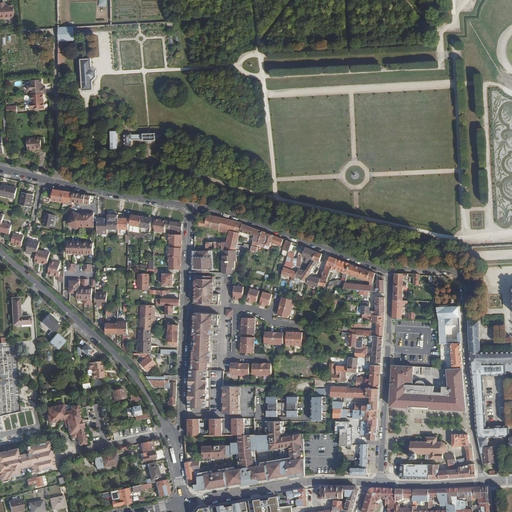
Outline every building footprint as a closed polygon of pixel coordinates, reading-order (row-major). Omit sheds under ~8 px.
[(0,3),(0,18),(13,18),(12,6),(7,6),(4,6),(4,5),(4,3),(0,3)] [(56,41),(62,41),(72,40),(71,27),(56,28),(56,41)] [(92,67),(91,59),(80,59),(82,90),(93,89),(92,82),(97,77),(97,73),(96,70),(92,67)] [(43,94),(46,93),(46,87),(42,87),(42,79),(31,80),(31,85),(28,85),(28,90),(31,90),(32,95),(43,94)] [(44,108),(43,94),(31,95),(32,102),(30,103),(31,109),(44,108)] [(17,106),(6,107),(7,112),(7,115),(18,114),(17,106)] [(111,139),(111,149),(125,149),(125,148),(125,145),(132,145),(132,139),(143,139),(143,140),(156,140),(156,133),(144,133),(143,135),(131,135),(131,134),(124,134),(124,133),(118,133),(118,132),(111,131),(111,139)] [(28,150),(45,149),(44,137),(27,139),(28,150)] [(0,195),(15,199),(17,188),(2,185),(0,194),(0,195)] [(73,204),(74,202),(72,202),(73,192),(54,189),(51,200),(73,204)] [(30,207),(33,195),(22,192),(19,205),(30,207)] [(90,204),(91,195),(73,192),(72,202),(74,202),(90,204)] [(75,226),(80,214),(74,211),(68,223),(69,223),(68,225),(75,228),(75,226)] [(81,227),(86,227),(86,213),(82,212),(82,214),(80,214),(75,226),(75,228),(75,229),(81,229),(81,227)] [(53,227),(55,215),(45,213),(42,225),(53,227)] [(94,213),(86,213),(86,227),(94,227),(94,213)] [(236,250),(242,224),(242,223),(207,214),(207,216),(206,220),(202,220),(200,219),(198,226),(218,230),(218,231),(229,234),(227,242),(226,242),(226,250),(235,250),(236,250)] [(107,229),(118,229),(118,218),(118,215),(108,215),(108,219),(107,229)] [(150,231),(152,218),(132,215),(130,225),(141,227),(141,230),(150,231)] [(107,234),(107,229),(108,219),(97,218),(97,233),(107,234)] [(129,236),(129,231),(129,219),(122,219),(118,218),(118,229),(126,230),(126,235),(125,235),(125,247),(128,247),(129,242),(129,236)] [(165,229),(167,221),(154,219),(154,230),(165,232),(165,229)] [(170,229),(182,230),(182,223),(167,221),(165,229),(170,229)] [(12,225),(2,222),(1,228),(0,231),(10,233),(12,225)] [(242,252),(249,254),(253,241),(258,243),(262,231),(242,224),(236,250),(240,251),(242,252)] [(264,244),(267,233),(262,231),(258,243),(260,243),(264,244)] [(281,246),(283,239),(267,233),(264,244),(269,246),(270,246),(271,243),(281,246)] [(19,244),(19,246),(21,246),(24,236),(14,234),(12,243),(15,243),(19,244)] [(182,244),(182,238),(181,238),(181,235),(170,234),(170,240),(171,240),(171,244),(182,244)] [(37,255),(38,250),(40,242),(29,240),(26,253),(37,255)] [(289,252),(292,242),(286,240),(283,250),(289,252)] [(207,242),(207,250),(212,250),(216,250),(216,242),(207,242)] [(216,242),(216,250),(226,250),(226,242),(216,242)] [(181,253),(182,244),(171,244),(170,251),(169,257),(180,257),(180,253),(181,253)] [(314,259),(316,251),(306,247),(302,256),(305,257),(304,261),(305,261),(302,270),(300,269),(302,256),(297,257),(297,260),(296,270),(297,270),(295,278),(300,279),(300,278),(310,264),(314,259)] [(47,264),(50,253),(38,250),(37,255),(35,261),(47,264)] [(207,250),(194,251),(194,258),(195,268),(195,269),(212,270),(212,258),(212,250),(207,250)] [(226,250),(223,250),(223,255),(223,261),(222,261),(222,267),(222,273),(225,274),(232,274),(233,274),(235,266),(235,260),(237,260),(237,256),(239,256),(240,251),(236,250),(235,250),(226,250)] [(319,262),(322,253),(316,251),(314,259),(310,264),(314,266),(317,262),(319,262)] [(334,267),(337,259),(330,256),(325,268),(331,269),(332,267),(334,267)] [(180,257),(169,257),(169,263),(170,263),(170,270),(180,270),(181,261),(180,261),(180,257)] [(344,286),(350,263),(337,259),(334,267),(332,267),(331,269),(330,270),(334,271),(334,270),(343,273),(342,277),(341,281),(338,279),(329,282),(327,288),(338,285),(344,286)] [(59,263),(51,261),(48,274),(59,277),(60,272),(59,272),(60,263),(59,263)] [(371,282),(374,272),(350,263),(344,286),(338,285),(327,288),(318,328),(326,330),(327,325),(330,311),(333,300),(334,293),(336,288),(343,288),(360,290),(363,290),(369,291),(370,291),(371,282)] [(300,278),(305,282),(312,271),(311,271),(314,266),(310,264),(300,278)] [(291,277),(295,278),(297,270),(296,270),(296,271),(291,269),(284,267),(282,275),(291,277)] [(327,280),(330,270),(331,269),(325,268),(321,279),(327,280)] [(370,291),(385,292),(384,276),(374,272),(371,282),(370,291)] [(138,274),(138,290),(149,290),(149,274),(138,274)] [(163,274),(163,285),(173,285),(173,274),(163,274)] [(193,284),(192,289),(196,289),(196,300),(196,304),(219,305),(220,302),(220,295),(214,294),(214,291),(214,286),(213,286),(214,283),(214,279),(214,277),(197,276),(196,284),(193,284)] [(318,287),(318,286),(320,278),(309,277),(307,283),(308,283),(308,284),(318,287)] [(325,287),(327,280),(321,279),(320,278),(318,286),(325,287)] [(77,294),(77,288),(79,289),(79,286),(80,279),(70,279),(69,294),(77,294)] [(88,279),(84,279),(84,286),(82,286),(79,286),(79,289),(77,288),(77,294),(77,300),(84,300),(85,289),(88,289),(88,279)] [(394,281),(393,300),(403,300),(403,287),(407,287),(407,283),(403,283),(403,281),(394,281)] [(237,297),(239,297),(243,297),(243,286),(234,286),(234,300),(237,300),(237,297)] [(251,299),(253,300),(257,301),(259,290),(251,288),(247,302),(250,303),(251,299)] [(88,289),(85,289),(84,300),(84,305),(93,305),(93,289),(88,289)] [(264,303),(266,303),(269,304),(272,294),(264,292),(260,305),(263,306),(264,303)] [(107,306),(107,294),(96,293),(95,305),(107,306)] [(302,302),(304,294),(302,294),(301,297),(296,297),(296,300),(302,302)] [(280,305),(281,306),(292,309),(294,302),(292,302),(293,299),(283,297),(281,302),(280,305)] [(20,325),(30,324),(30,316),(20,317),(19,298),(11,298),(13,325),(20,325)] [(393,318),(395,318),(402,319),(403,304),(408,304),(408,301),(406,301),(403,300),(393,300),(393,318)] [(141,305),(141,317),(155,317),(155,309),(153,309),(153,305),(141,304),(141,305)] [(179,310),(179,306),(162,305),(162,314),(173,315),(173,310),(176,310),(179,310)] [(292,309),(281,306),(278,315),(288,318),(289,315),(290,315),(292,309)] [(384,316),(385,310),(375,309),(375,311),(370,311),(370,306),(361,306),(361,307),(360,314),(363,314),(384,316)] [(439,320),(440,344),(445,344),(451,344),(458,343),(458,339),(453,340),(451,338),(446,338),(445,316),(455,316),(455,314),(459,314),(459,306),(454,306),(436,307),(437,308),(438,313),(439,320)] [(206,370),(208,370),(208,363),(210,363),(210,359),(211,355),(211,352),(210,352),(210,335),(212,335),(212,334),(212,331),(212,325),(219,325),(219,319),(219,315),(195,314),(195,319),(194,335),(195,335),(195,337),(194,348),(194,350),(193,350),(193,354),(193,358),(192,364),(192,369),(194,369),(206,370)] [(338,328),(338,332),(341,332),(349,333),(357,335),(367,335),(370,336),(383,337),(384,326),(384,316),(363,314),(362,318),(358,318),(358,321),(355,321),(355,322),(352,323),(352,325),(354,325),(354,328),(364,327),(364,323),(376,323),(376,331),(350,329),(350,325),(345,324),(345,326),(343,326),(342,328),(338,328)] [(48,315),(41,324),(53,334),(61,325),(48,315)] [(155,317),(141,317),(140,329),(151,329),(152,329),(152,326),(154,326),(155,317)] [(240,326),(255,327),(256,319),(253,319),(245,318),(242,318),(242,321),(240,321),(240,326)] [(478,438),(483,462),(494,462),(493,437),(498,436),(509,436),(509,426),(498,427),(486,427),(484,375),(506,374),(506,364),(511,364),(511,351),(481,352),(480,347),(480,332),(479,325),(479,320),(468,321),(469,333),(470,365),(478,438)] [(106,323),(106,334),(117,334),(118,322),(106,321),(106,323)] [(128,328),(128,322),(118,322),(117,334),(128,334),(128,328)] [(168,330),(178,331),(179,325),(176,325),(176,323),(172,323),(172,325),(168,324),(168,330)] [(255,334),(255,327),(240,326),(240,331),(242,331),(242,334),(245,334),(252,334),(255,334)] [(140,329),(139,329),(139,341),(151,342),(152,333),(151,333),(151,329),(140,329)] [(173,345),(178,346),(178,331),(168,330),(168,338),(168,342),(173,343),(173,345)] [(295,345),(296,331),(290,330),(290,332),(287,332),(287,335),(287,342),(287,345),(295,345)] [(302,343),(303,336),(303,333),(300,333),(300,331),(296,331),(295,345),(302,346),(302,343)] [(274,345),(275,333),(275,332),(271,332),(270,333),(265,333),(265,343),(268,343),(268,344),(274,345)] [(349,338),(348,346),(356,347),(357,335),(349,333),(341,332),(341,337),(349,338)] [(284,333),(275,333),(274,345),(280,345),(280,344),(283,344),(283,342),(284,335),(284,333)] [(57,350),(64,341),(56,335),(49,343),(57,350)] [(357,335),(356,347),(355,356),(367,358),(367,355),(367,335),(357,335)] [(381,363),(383,337),(370,336),(370,342),(373,343),(373,349),(372,349),(371,353),(370,354),(370,355),(369,362),(381,363)] [(255,338),(252,338),(244,337),(241,337),(241,340),(239,340),(239,345),(254,346),(255,338)] [(151,342),(139,341),(138,353),(139,353),(147,353),(151,354),(151,342)] [(459,368),(462,368),(461,343),(458,343),(451,344),(452,369),(459,368)] [(86,355),(91,350),(85,345),(81,350),(86,355)] [(254,354),(254,346),(239,345),(239,350),(241,350),(241,353),(254,354)] [(147,353),(139,353),(145,360),(141,362),(148,371),(156,365),(147,353)] [(348,357),(348,358),(348,366),(348,367),(357,367),(358,358),(348,357)] [(102,370),(101,362),(88,363),(89,370),(92,370),(92,374),(91,374),(92,379),(104,378),(103,370),(102,370)] [(233,375),(239,376),(240,364),(240,363),(236,363),(236,364),(231,363),(230,374),(233,374),(233,375)] [(240,364),(239,376),(246,376),(246,374),(248,375),(249,364),(240,364)] [(262,376),(262,364),(253,364),(253,374),(256,374),(256,376),(262,376)] [(262,364),(262,376),(269,376),(269,375),(272,374),(271,364),(268,364),(262,364)] [(329,377),(329,381),(340,381),(341,374),(334,374),(334,364),(330,364),(329,377)] [(392,365),(392,369),(390,406),(391,406),(393,407),(394,407),(396,407),(397,408),(398,408),(400,408),(400,406),(403,407),(403,408),(405,408),(407,408),(409,408),(410,408),(412,407),(413,407),(413,404),(419,404),(425,405),(425,407),(429,408),(429,407),(456,409),(456,410),(459,411),(466,411),(462,368),(459,368),(452,369),(447,369),(440,368),(439,368),(422,367),(422,368),(422,375),(419,375),(420,368),(420,367),(410,366),(392,365)] [(207,381),(207,378),(206,378),(206,370),(194,369),(192,369),(192,373),(192,377),(190,377),(190,384),(192,384),(191,386),(207,386),(206,385),(206,381),(207,381)] [(223,386),(224,371),(221,371),(208,370),(207,378),(207,381),(207,386),(210,386),(223,386)] [(379,388),(380,372),(370,371),(369,379),(356,377),(355,388),(379,388)] [(165,380),(149,380),(153,386),(165,386),(165,388),(171,388),(170,401),(168,401),(169,405),(176,405),(177,380),(165,380)] [(206,393),(207,386),(191,386),(191,392),(190,392),(189,400),(191,400),(191,404),(190,408),(204,409),(205,400),(206,400),(206,396),(205,396),(205,393),(206,393)] [(223,390),(223,386),(210,386),(210,409),(210,411),(210,414),(215,414),(223,414),(223,411),(224,410),(224,404),(223,403),(223,397),(224,396),(224,391),(223,390)] [(241,389),(241,386),(223,386),(223,390),(224,391),(224,396),(223,397),(223,403),(224,404),(224,410),(223,411),(223,414),(241,414),(241,411),(240,409),(240,391),(241,389)] [(254,399),(254,386),(241,386),(241,389),(240,391),(240,409),(241,411),(241,414),(247,414),(254,414),(254,399)] [(320,393),(329,395),(330,388),(321,386),(320,393)] [(336,390),(335,397),(347,398),(366,398),(366,397),(370,397),(370,401),(370,404),(368,404),(368,406),(363,405),(362,411),(363,411),(366,411),(378,411),(379,388),(355,388),(347,387),(347,390),(336,390)] [(113,402),(125,399),(122,389),(119,389),(118,388),(114,389),(114,391),(111,391),(113,402)] [(298,397),(266,397),(266,403),(268,403),(268,410),(266,410),(266,416),(277,417),(277,411),(287,411),(287,417),(297,417),(297,411),(296,411),(296,403),(297,403),(298,397)] [(322,397),(312,397),(312,400),(311,400),(311,404),(312,404),(312,407),(311,407),(311,412),(312,412),(312,415),(311,415),(311,421),(322,421),(322,397)] [(86,443),(87,443),(84,434),(83,434),(82,429),(84,429),(82,419),(80,420),(79,414),(80,414),(79,406),(71,408),(65,409),(66,412),(60,413),(59,409),(59,406),(47,408),(49,416),(47,416),(49,423),(52,423),(52,425),(55,424),(55,422),(62,421),(65,420),(66,424),(65,424),(65,428),(67,427),(69,435),(70,435),(72,442),(78,441),(78,445),(79,446),(85,445),(85,443),(86,443)] [(140,415),(138,407),(131,408),(128,410),(129,412),(132,413),(132,416),(140,415)] [(333,408),(333,411),(333,418),(341,417),(341,410),(341,409),(333,408)] [(362,419),(363,413),(363,411),(362,411),(354,410),(353,416),(354,419),(362,419)] [(225,418),(212,419),(212,436),(226,435),(225,418)] [(256,435),(256,418),(252,418),(252,431),(246,431),(247,435),(253,435),(256,435)] [(367,422),(361,421),(360,435),(367,435),(366,439),(376,440),(376,436),(377,418),(368,418),(368,422),(367,422)] [(202,433),(202,421),(191,422),(191,433),(202,433)] [(241,485),(242,486),(246,486),(261,483),(261,481),(264,480),(279,478),(290,476),(291,478),(297,477),(307,476),(306,473),(304,458),(303,458),(301,445),(290,447),(292,460),(256,466),(253,451),(260,450),(260,452),(290,447),(301,445),(304,445),(302,433),(282,436),(282,421),(270,421),(270,434),(256,435),(253,435),(247,435),(239,435),(240,442),(232,442),(232,445),(203,446),(204,459),(233,458),(233,454),(240,453),(243,468),(199,476),(200,484),(197,485),(198,491),(203,491),(213,489),(222,488),(236,486),(241,485)] [(340,439),(340,446),(348,446),(351,446),(351,445),(353,445),(354,435),(354,427),(350,427),(350,421),(336,421),(337,426),(336,426),(336,433),(341,433),(340,439)] [(468,434),(452,434),(452,447),(464,446),(464,445),(470,444),(468,434)] [(437,442),(437,437),(426,437),(426,442),(411,441),(411,459),(417,459),(417,454),(426,454),(430,455),(429,459),(443,460),(443,454),(444,454),(444,452),(445,451),(446,451),(446,450),(447,449),(447,448),(447,447),(445,445),(442,442),(437,442)] [(152,441),(140,444),(142,453),(154,450),(152,441)] [(46,442),(42,443),(44,453),(48,453),(50,458),(46,459),(47,465),(53,464),(52,460),(54,460),(51,448),(49,448),(48,442),(46,442)] [(11,451),(0,453),(0,475),(21,471),(20,468),(30,465),(30,469),(47,465),(46,459),(50,458),(48,453),(44,453),(42,443),(21,448),(22,454),(21,454),(21,455),(13,457),(11,451)] [(367,444),(360,444),(360,457),(360,458),(360,460),(354,461),(354,462),(354,467),(351,467),(351,475),(366,476),(367,458),(367,444)] [(471,444),(470,444),(464,445),(464,446),(466,449),(467,457),(467,460),(474,459),(473,447),(471,444)] [(142,453),(141,453),(142,457),(135,459),(136,463),(156,459),(154,450),(142,453)] [(102,467),(102,468),(118,464),(115,454),(112,454),(100,457),(100,458),(94,459),(94,464),(97,469),(102,467)] [(453,454),(448,455),(446,457),(446,463),(447,469),(448,478),(476,476),(474,464),(469,464),(469,466),(458,467),(459,469),(457,469),(456,469),(455,464),(463,463),(464,460),(464,458),(461,458),(458,459),(455,460),(454,457),(453,454)] [(199,460),(186,462),(185,462),(189,483),(196,482),(194,470),(199,470),(200,462),(200,460),(199,460)] [(155,465),(155,462),(140,466),(141,468),(147,467),(150,481),(151,481),(151,483),(155,482),(160,481),(159,478),(160,478),(156,464),(155,465)] [(419,465),(410,464),(401,464),(400,479),(416,479),(439,479),(439,467),(439,464),(419,465)] [(439,467),(439,479),(448,478),(447,469),(440,469),(441,467),(439,467)] [(21,471),(0,475),(0,479),(22,474),(21,471)] [(43,485),(41,477),(26,480),(27,485),(36,483),(36,487),(43,485)] [(167,480),(160,481),(155,482),(158,497),(170,495),(167,480)] [(112,502),(111,502),(112,507),(130,503),(128,494),(128,493),(131,492),(132,493),(140,491),(140,490),(139,486),(117,491),(110,492),(112,502)] [(356,487),(322,488),(322,499),(334,499),(343,499),(343,494),(346,494),(346,498),(349,498),(345,511),(347,511),(352,511),(359,491),(356,487)] [(479,503),(489,503),(488,487),(485,488),(480,488),(481,498),(478,498),(478,503),(479,503)] [(472,511),(472,506),(472,501),(471,488),(458,489),(459,499),(467,499),(467,501),(469,501),(469,507),(470,507),(470,510),(466,510),(466,509),(464,509),(464,501),(460,501),(461,510),(463,510),(463,511),(472,511)] [(481,498),(480,488),(471,488),(472,501),(476,500),(476,498),(478,498),(481,498)] [(302,489),(286,492),(287,494),(287,497),(295,496),(295,497),(295,498),(296,498),(297,507),(307,507),(306,489),(302,489)] [(394,511),(397,490),(389,490),(373,489),(369,491),(363,511),(375,511),(378,505),(376,504),(376,502),(378,504),(381,502),(380,500),(380,499),(383,502),(385,502),(385,500),(386,500),(386,503),(388,504),(387,511),(394,511)] [(457,493),(457,489),(447,490),(448,501),(448,504),(457,507),(458,501),(458,499),(457,499),(457,493)] [(403,499),(404,490),(397,490),(394,511),(398,511),(399,508),(398,508),(398,505),(399,501),(403,501),(403,499)] [(413,499),(413,491),(413,490),(404,490),(403,499),(413,499)] [(437,490),(429,491),(429,501),(433,501),(433,498),(438,497),(438,492),(437,490)] [(448,501),(447,490),(437,490),(438,492),(438,497),(439,498),(439,500),(440,502),(448,501)] [(429,501),(429,491),(413,491),(413,499),(413,509),(412,511),(429,511),(422,511),(418,511),(418,502),(429,502),(429,501)] [(52,510),(66,507),(63,496),(50,499),(52,510)] [(292,511),(292,507),(279,509),(277,496),(265,498),(235,503),(205,508),(199,509),(197,511),(292,511)] [(15,511),(24,510),(21,499),(9,502),(10,511),(15,511)] [(467,499),(459,499),(459,501),(460,501),(464,501),(464,509),(466,509),(466,510),(470,510),(470,507),(469,507),(469,501),(467,501),(467,499)] [(40,511),(45,511),(42,500),(29,504),(30,511),(40,511)] [(333,508),(334,508),(343,511),(344,505),(342,504),(343,503),(340,502),(334,501),(333,508)] [(447,511),(447,510),(434,511),(433,501),(429,501),(429,502),(429,508),(429,511),(447,511)] [(489,511),(489,503),(479,503),(479,505),(472,506),(472,511),(489,511)]
